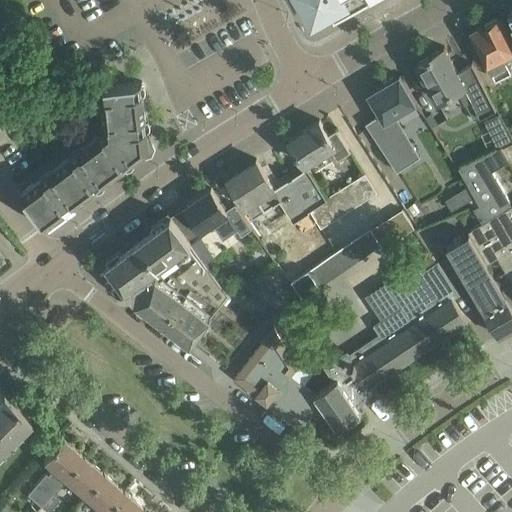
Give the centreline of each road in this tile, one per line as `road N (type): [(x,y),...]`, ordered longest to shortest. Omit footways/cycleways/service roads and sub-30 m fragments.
road 1 (residential): [(340,490),(53,264)]
road 2 (unclassified): [(53,264),(175,171),(310,84)]
road 3 (residential): [(11,336),(213,511)]
road 4 (residential): [(340,490),(420,422),(511,360)]
road 5 (unclassified): [(310,84),(461,0)]
